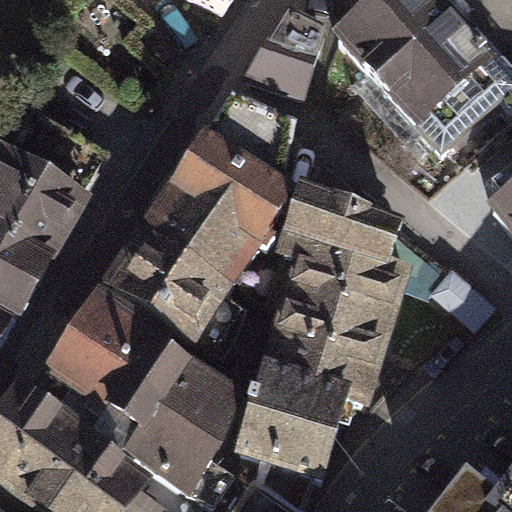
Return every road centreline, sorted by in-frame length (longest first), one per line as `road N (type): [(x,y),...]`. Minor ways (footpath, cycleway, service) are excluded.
road 1 (residential): [(0,395),(273,0)]
road 2 (residential): [(511,347),(436,405),(340,511)]
